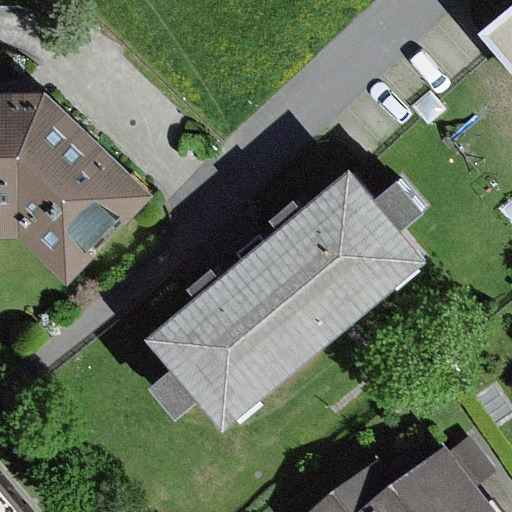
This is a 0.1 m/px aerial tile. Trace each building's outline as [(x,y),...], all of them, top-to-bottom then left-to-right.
[(511,1),(492,19),(511,42),(511,1)] [(56,83),(0,83),(0,227),(30,227),(80,273),(163,184),(56,83)] [(362,158),(158,329),(182,358),(160,376),(185,406),(209,386),(236,418),(438,249),(414,220),(436,201),(408,167),(385,186),(362,158)] [(504,511),(449,442),(408,474),(388,448),(306,511),(504,511)] [(40,511),(1,465),(0,466),(0,511),(40,511)]
